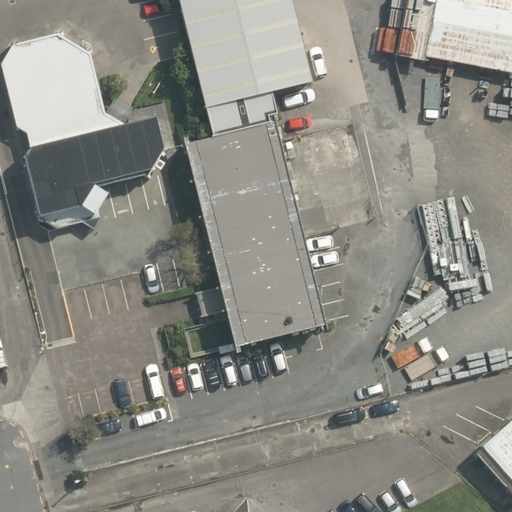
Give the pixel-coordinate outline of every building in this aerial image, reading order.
[(265,125),(259,96),(310,83),(289,0),(175,0),(204,109),(229,104),(236,132),(184,145),(234,349),(324,326),(275,123),(265,125)] [(511,1),(502,0),(434,0),(423,59),(483,70),(511,75),(511,1)] [(38,218),(55,228),(93,216),(107,194),(91,185),(148,171),(161,152),(154,117),(122,125),(104,114),(86,54),(56,37),(13,46),(1,66),(16,128),(26,134),(29,148),(23,159),(38,218)] [(479,447),(483,452),(511,484),(511,418),(483,443),(479,447)] [(479,511),(485,508),(462,475),(431,497),(441,511),(479,511)] [(260,511),(243,497),(230,511),(260,511)]
